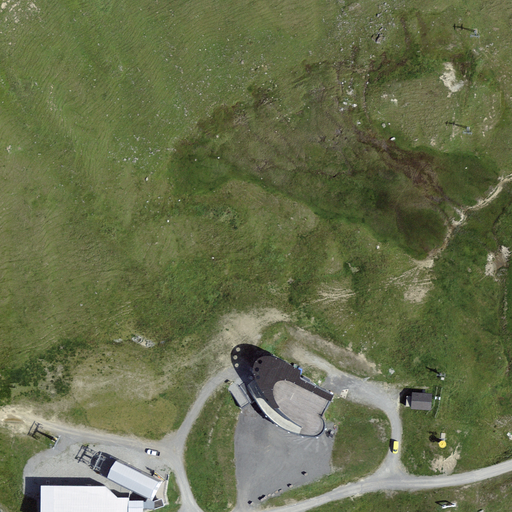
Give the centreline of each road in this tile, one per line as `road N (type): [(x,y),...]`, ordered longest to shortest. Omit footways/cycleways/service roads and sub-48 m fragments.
road 1 (track): [(280,511),(366,482),(425,482),(511,461)]
road 2 (track): [(198,511),(176,462),(160,452),(87,429),(0,418)]
road 3 (unknown): [(160,452),(204,391),(248,366)]
